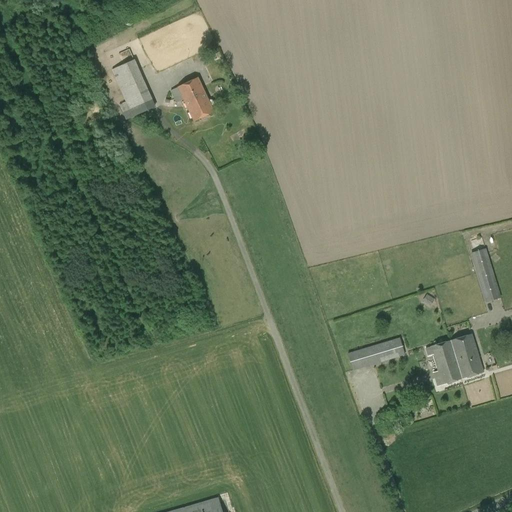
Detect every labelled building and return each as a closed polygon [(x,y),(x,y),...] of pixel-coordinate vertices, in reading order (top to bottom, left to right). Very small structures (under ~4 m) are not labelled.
[(155,107),(152,100),(135,60),(112,70),(122,95),(116,97),(126,120),(155,107)] [(198,78),(177,88),(170,91),(176,103),(182,100),(193,123),(215,113),(198,78)] [(470,254),(485,303),(501,299),(486,249),(470,254)] [(423,301),(430,306),(434,300),(427,295),(423,301)] [(450,341),(462,380),(483,373),(471,335),(450,341)] [(348,354),(352,371),(405,355),(399,338),(348,354)] [(462,380),(450,341),(430,347),(431,347),(426,349),(428,357),(433,355),(440,378),(436,379),(438,386),(442,385),(442,386),(462,380)] [(222,511),(218,498),(199,503),(201,511),(222,511)]
